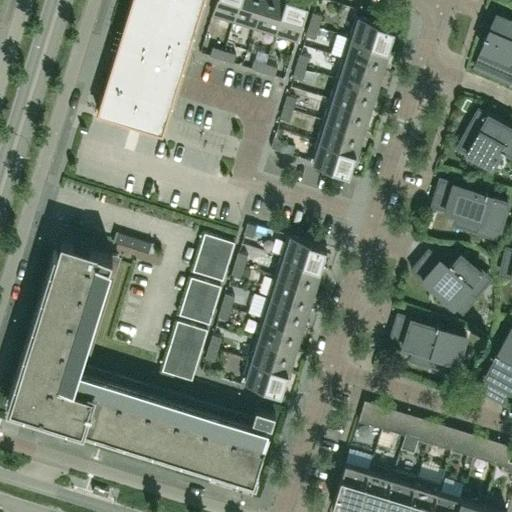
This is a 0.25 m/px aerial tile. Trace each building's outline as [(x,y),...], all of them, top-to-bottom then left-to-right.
[(96,110),(162,130),(202,0),(130,0),(115,49),(96,110)] [(233,19),(238,0),(215,0),(211,13),(233,19)] [(253,26),(261,0),(238,0),(233,19),(253,26)] [(274,32),(284,0),(261,0),(253,26),(274,32)] [(296,39),(307,0),(284,0),(274,32),(296,39)] [(511,57),(508,55),(511,45),(511,17),(496,10),(491,23),(487,34),(484,33),(483,34),(486,35),(474,64),(511,80),(511,76),(511,57)] [(318,25),(321,13),(313,11),(309,22),(318,25)] [(388,46),(394,25),(355,13),(348,34),(388,46)] [(314,37),(318,25),(309,22),(306,34),(314,37)] [(381,67),(388,46),(348,34),(342,55),(381,67)] [(221,57),(224,48),(212,45),(210,54),(221,57)] [(233,61),(235,52),(224,48),(221,57),(233,61)] [(305,66),(309,55),(300,52),(296,63),(305,66)] [(375,88),(381,67),(342,55),(335,76),(375,88)] [(262,70),(265,61),(254,58),(251,66),(262,70)] [(274,74),(277,65),(265,61),(262,70),(274,74)] [(301,78),(305,66),(296,63),(293,75),(301,78)] [(368,108),(375,88),(335,76),(329,96),(368,108)] [(292,108),(296,96),(287,93),(283,105),(292,108)] [(362,129),(368,108),(329,96),(322,117),(362,129)] [(289,119),(292,108),(283,105),(280,116),(289,119)] [(504,146),(502,145),(506,137),(511,139),(511,124),(478,106),(467,124),(478,130),(467,150),(491,164),(501,146),(504,147),(504,146)] [(355,150),(362,129),(322,117),(316,138),(355,150)] [(279,148),(283,137),(274,134),(271,146),(279,148)] [(349,171),(355,150),(316,138),(309,159),(349,171)] [(495,236),(507,197),(486,191),(486,188),(485,187),(485,190),(465,184),(453,180),(449,195),(434,190),(430,203),(457,211),(479,218),(476,228),(475,230),(495,236)] [(253,235),(256,223),(248,221),(244,232),(253,235)] [(148,248),(151,238),(115,227),(112,236),(148,248)] [(222,277),(234,240),(204,230),(193,268),(222,277)] [(319,265),(326,244),(287,232),(280,253),(319,265)] [(101,285),(112,251),(61,235),(50,269),(101,285)] [(243,264),(247,253),(238,250),(235,262),(243,264)] [(466,287),(482,269),(460,251),(452,261),(449,259),(448,260),(451,262),(449,264),(439,256),(430,266),(419,256),(410,267),(431,285),(432,284),(462,310),(476,294),(474,293),(466,287)] [(313,286),(319,265),(280,253),(274,274),(313,286)] [(240,276),(243,264),(235,262),(231,273),(240,276)] [(91,318),(101,285),(50,269),(40,302),(91,318)] [(220,283),(191,274),(179,312),(209,321),(220,283)] [(307,307),(313,286),(274,274),(267,294),(307,307)] [(230,306),(234,294),(225,292),(222,303),(230,306)] [(300,327),(307,307),(267,294),(261,315),(300,327)] [(81,351),(91,318),(40,302),(30,335),(81,351)] [(227,317),(230,306),(222,303),(218,315),(227,317)] [(434,352),(457,359),(465,333),(437,324),(437,321),(436,320),(435,323),(423,319),(408,314),(399,343),(414,348),(411,358),(430,364),(434,352)] [(294,348),(300,327),(261,315),(254,336),(294,348)] [(191,377),(207,327),(177,318),(162,368),(191,377)] [(509,387),(511,381),(511,323),(497,350),(495,348),(494,350),(497,351),(490,362),(477,387),(489,393),(496,380),(509,387)] [(218,347),(221,335),(213,333),(209,344),(218,347)] [(52,416),(69,358),(78,361),(81,351),(30,335),(9,402),(52,416)] [(287,369),(294,348),(254,336),(248,357),(287,369)] [(214,358),(218,347),(209,344),(205,356),(214,358)] [(281,390),(287,369),(248,357),(241,378),(281,390)] [(81,425),(97,373),(76,367),(78,361),(69,358),(52,416),(81,425)] [(109,434),(125,382),(97,373),(81,425),(109,434)] [(138,443),(154,391),(125,382),(109,434),(138,443)] [(167,452),(183,400),(154,391),(138,443),(167,452)] [(195,461),(211,409),(183,400),(167,452),(195,461)] [(377,401),(375,423),(382,425),(388,405),(389,405),(377,401)] [(400,408),(398,431),(405,433),(411,412),(412,412),(400,408)] [(224,470),(240,418),(211,409),(195,461),(224,470)] [(423,415),(421,438),(428,440),(434,419),(435,420),(435,419),(423,415)] [(253,479),(269,427),(240,418),(224,470),(253,479)] [(446,422),(444,445),(450,447),(457,427),(458,427),(458,426),(446,422)] [(469,429),(467,452),(473,454),(480,434),(481,434),(481,433),(469,429)] [(490,436),(489,459),(494,460),(500,440),(501,440),(501,439),(490,436)] [(467,452),(464,461),(470,463),(473,454),(467,452)] [(355,509),(371,459),(370,459),(368,466),(345,459),(331,502),(355,509)] [(363,511),(379,511),(394,466),(371,459),(355,509),(363,511)] [(404,511),(417,474),(394,466),(379,511),(404,511)] [(429,511),(440,481),(417,474),(404,511),(429,511)] [(455,511),(460,495),(438,488),(440,481),(429,511),(455,511)] [(480,511),(483,502),(460,495),(455,511),(480,511)] [(506,511),(507,509),(483,502),(480,511),(506,511)]
